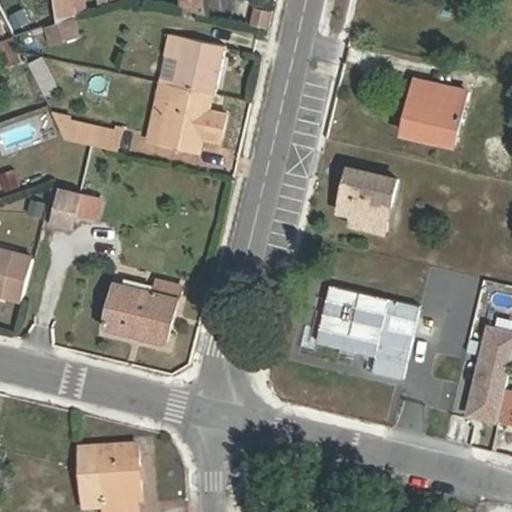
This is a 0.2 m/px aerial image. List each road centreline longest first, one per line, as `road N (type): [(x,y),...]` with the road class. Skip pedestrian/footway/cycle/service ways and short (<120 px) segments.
road 1 (residential): [(214,417),(306,0)]
road 2 (residential): [(511,489),(214,417)]
road 3 (residential): [(214,417),(0,364)]
